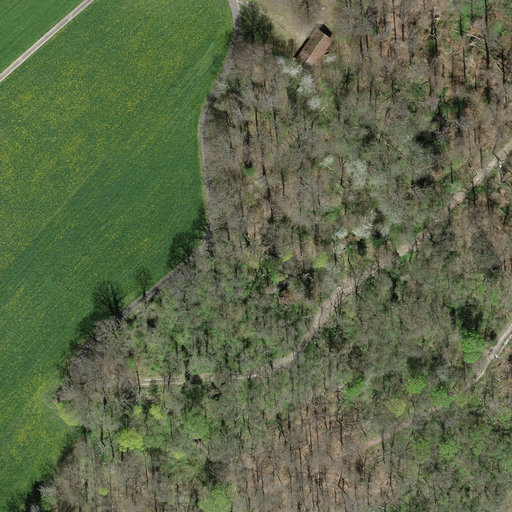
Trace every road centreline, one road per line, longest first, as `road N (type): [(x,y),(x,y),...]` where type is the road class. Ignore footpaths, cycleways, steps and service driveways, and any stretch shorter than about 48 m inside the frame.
road 1 (track): [(246,511),(466,387),(511,322)]
road 2 (track): [(230,0),(232,46),(202,165),(244,215)]
